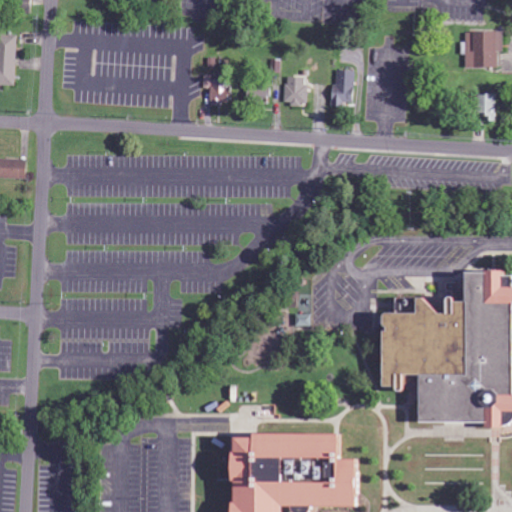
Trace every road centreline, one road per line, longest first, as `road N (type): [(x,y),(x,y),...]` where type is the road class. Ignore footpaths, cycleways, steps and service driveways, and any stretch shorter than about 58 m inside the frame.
road 1 (residential): [(511,151),(0,121)]
road 2 (residential): [(26,511),(52,0)]
